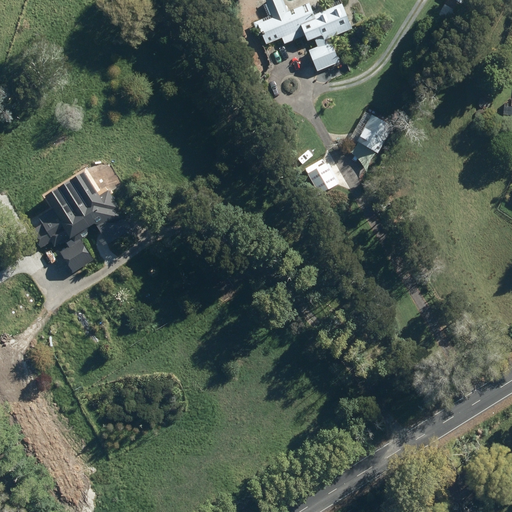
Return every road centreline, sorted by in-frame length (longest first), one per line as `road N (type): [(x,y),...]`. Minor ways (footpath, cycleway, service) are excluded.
road 1 (unknown): [(413,442),(251,264),(163,230),(81,279)]
road 2 (tertiary): [(511,380),(302,511)]
